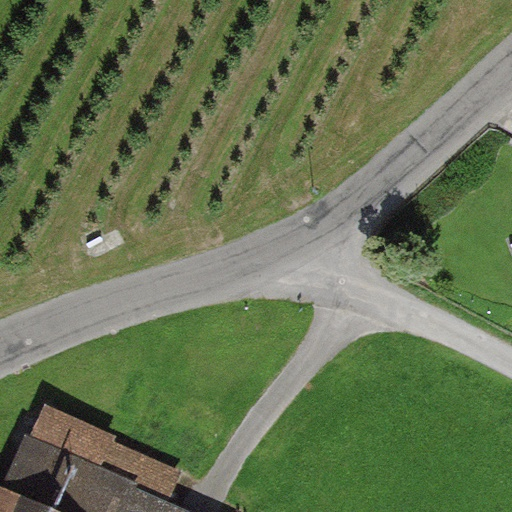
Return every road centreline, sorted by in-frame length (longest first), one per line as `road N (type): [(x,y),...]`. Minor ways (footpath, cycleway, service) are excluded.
road 1 (unclassified): [(0,345),(294,250),(511,64)]
road 2 (track): [(511,366),(367,297),(294,250)]
